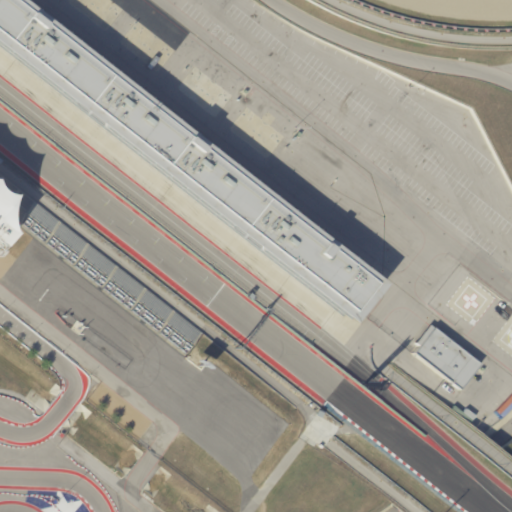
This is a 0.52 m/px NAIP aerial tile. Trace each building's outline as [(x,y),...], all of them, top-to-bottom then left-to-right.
[(0,54),(0,0),(10,0),(375,287),(345,326),(0,54)] [(344,95),(330,85),(315,106),(329,116),(344,95)] [(389,151),(402,129),(388,120),(375,142),(389,151)] [(335,172),(307,152),(292,172),(307,183),(313,176),(324,184),(318,193),(306,184),(298,196),(311,205),(335,172)] [(502,179),(489,153),(474,160),(487,186),(502,179)] [(0,175),(200,334),(182,357),(0,211),(0,175)] [(345,218),(361,192),(344,182),(328,208),(345,218)] [(430,328),(477,365),(457,391),(410,353),(430,328)] [(263,413),(210,370),(185,402),(239,444),(263,413)]
